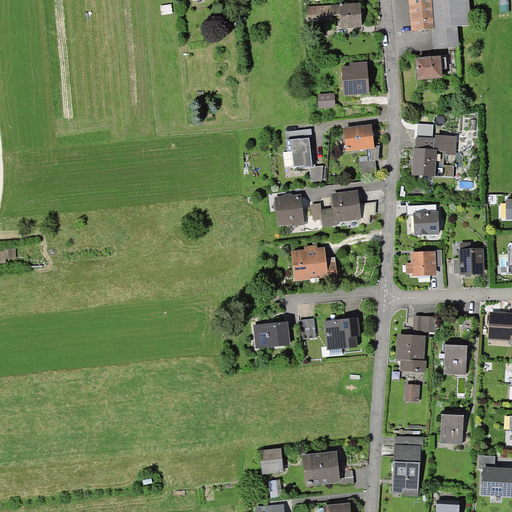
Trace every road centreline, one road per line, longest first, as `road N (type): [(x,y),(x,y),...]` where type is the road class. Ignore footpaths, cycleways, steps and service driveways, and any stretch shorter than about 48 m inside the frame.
road 1 (residential): [(383,300),(395,140),(384,0)]
road 2 (residential): [(368,511),(383,300)]
road 3 (residential): [(383,300),(511,294)]
